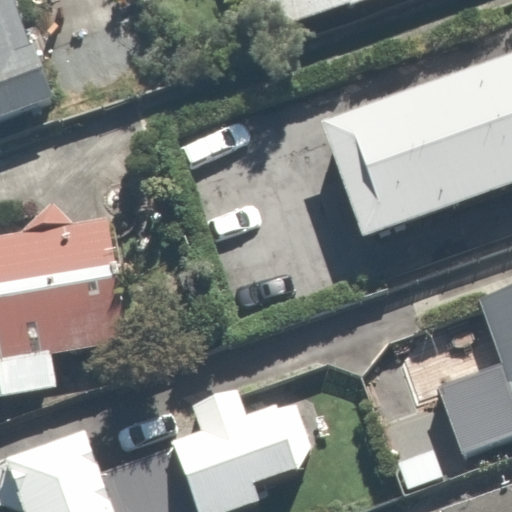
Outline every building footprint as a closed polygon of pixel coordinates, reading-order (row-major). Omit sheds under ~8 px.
[(0,0),(0,140),(56,123),(18,0),(0,0)] [(271,0),(285,38),(386,0),(271,0)] [(511,100),(360,151),(400,272),(511,234),(511,100)] [(132,223),(0,242),(0,390),(153,369),(132,223)] [(511,284),(481,296),(501,356),(431,380),(462,470),(511,453),(511,284)] [(299,369),(182,405),(188,426),(104,452),(98,430),(0,459),(0,511),(310,511),(340,503),(299,369)] [(511,511),(511,492),(459,511),(511,511)]
